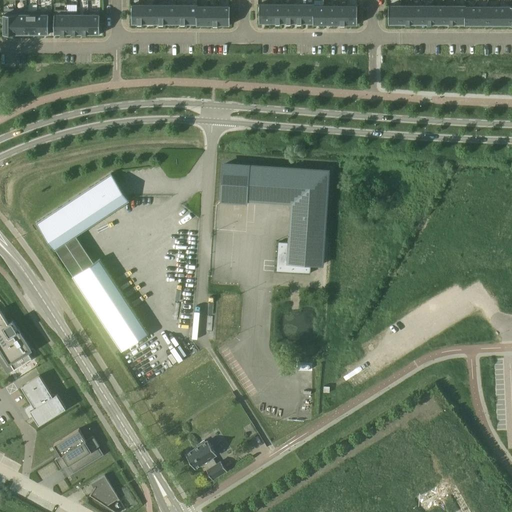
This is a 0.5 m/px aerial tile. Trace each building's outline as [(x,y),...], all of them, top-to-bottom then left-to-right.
[(132,15),(132,24),(143,24),(143,4),(132,4),(132,15)] [(143,4),(143,24),(154,24),(154,4),(143,4)] [(154,4),(154,24),(164,24),(165,4),(154,4)] [(165,4),(164,24),(175,24),(175,4),(165,4)] [(175,4),(175,24),(186,24),(186,4),(176,4),(175,4)] [(186,4),(186,24),(196,24),(196,25),(197,25),(197,4),(186,4)] [(197,4),(197,25),(208,25),(208,6),(198,6),(197,6),(197,4)] [(259,4),(259,23),(270,23),(270,4),(259,4)] [(270,4),(270,23),(281,23),(281,4),(270,4)] [(281,4),(281,23),(292,23),(292,4),(281,4)] [(292,4),(292,23),(303,23),(303,4),(292,4)] [(303,4),(303,23),(313,23),(313,24),(314,24),(314,4),(303,4)] [(314,4),(314,24),(324,24),(324,5),(314,5),(314,4)] [(324,5),(324,24),(335,24),(335,5),(324,5)] [(335,5),(335,24),(341,24),(346,24),(346,5),(335,5)] [(346,5),(346,24),(357,24),(357,16),(357,5),(346,5)] [(388,18),(388,24),(400,24),(400,5),(388,5),(388,18)] [(400,5),(400,24),(411,24),(411,5),(400,5)] [(411,5),(411,24),(422,24),(422,5),(411,5)] [(422,5),(422,24),(432,24),(433,5),(429,5),(422,5)] [(433,5),(432,24),(443,24),(443,5),(433,5)] [(443,5),(443,24),(454,24),(454,5),(443,5)] [(454,5),(454,24),(464,24),(465,25),(465,5),(454,5)] [(465,5),(465,25),(476,25),(476,6),(467,6),(466,6),(466,5),(465,5)] [(208,6),(208,25),(218,25),(218,6),(208,6)] [(218,6),(218,25),(230,25),(230,6),(218,6)] [(476,6),(476,25),(488,25),(488,6),(476,6)] [(488,6),(488,25),(499,25),(499,6),(488,6)] [(499,6),(499,25),(510,25),(510,6),(499,6)] [(54,9),(54,34),(66,34),(66,9),(54,9)] [(66,9),(66,34),(74,34),(77,34),(77,12),(67,12),(67,9),(66,9)] [(3,12),(3,34),(15,34),(15,12),(3,12)] [(15,12),(15,34),(26,34),(26,12),(15,12)] [(26,12),(26,34),(32,34),(36,34),(36,12),(26,12)] [(36,12),(36,34),(49,34),(49,12),(36,12)] [(77,12),(77,34),(87,34),(87,12),(87,14),(77,14),(77,12)] [(87,12),(87,34),(100,34),(100,12),(87,12)] [(111,173),(36,222),(55,250),(129,201),(111,173)] [(278,242),(276,271),(310,273),(311,265),(324,266),(327,215),(290,213),(288,241),(288,242),(287,242),(278,242)] [(122,351),(149,333),(100,258),(72,276),(122,351)] [(0,347),(14,370),(32,359),(27,351),(31,349),(18,329),(17,330),(12,322),(9,324),(0,309),(0,347)] [(64,408),(56,394),(51,396),(38,375),(20,386),(33,408),(29,410),(37,425),(64,408)] [(61,469),(68,465),(73,472),(101,454),(97,447),(99,446),(93,435),(86,439),(79,428),(54,444),(61,455),(55,459),(61,469)] [(199,446),(186,454),(195,468),(204,462),(209,469),(207,470),(212,479),(227,470),(221,461),(217,464),(212,457),(217,454),(208,440),(205,442),(204,440),(198,444),(199,446)] [(471,511),(458,485),(471,478),(465,466),(441,478),(456,509),(450,511),(471,511)] [(105,474),(93,482),(95,486),(90,495),(91,495),(106,506),(119,498),(105,474)] [(437,484),(414,497),(422,511),(438,511),(441,510),(439,507),(447,502),(437,484)]
